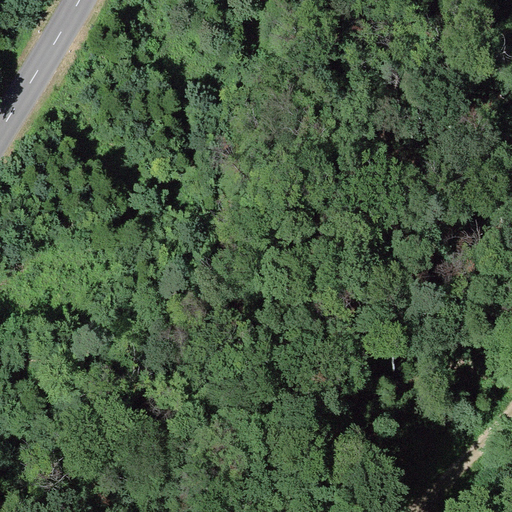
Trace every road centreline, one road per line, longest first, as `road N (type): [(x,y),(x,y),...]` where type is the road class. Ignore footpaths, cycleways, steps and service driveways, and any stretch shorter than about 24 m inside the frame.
road 1 (tertiary): [(78,0),(0,131)]
road 2 (track): [(414,511),(511,412)]
